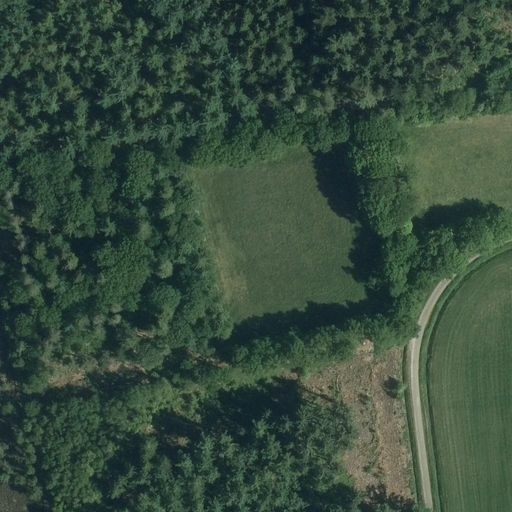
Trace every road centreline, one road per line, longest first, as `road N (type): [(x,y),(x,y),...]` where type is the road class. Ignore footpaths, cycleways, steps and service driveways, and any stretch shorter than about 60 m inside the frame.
road 1 (track): [(0,159),(487,83),(480,0)]
road 2 (unclassified): [(429,511),(413,371),(420,323),(453,270),(511,236)]
road 3 (track): [(366,103),(395,324),(415,343)]
